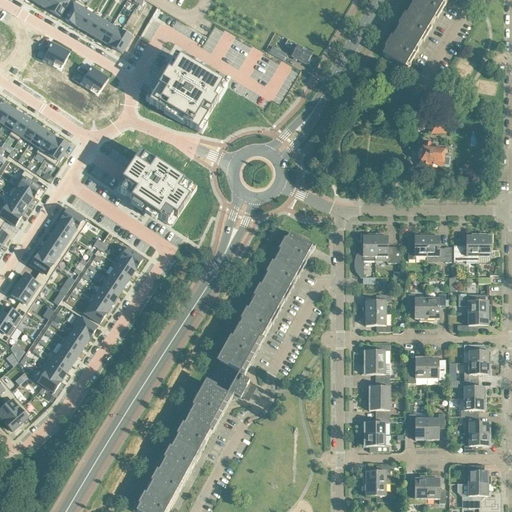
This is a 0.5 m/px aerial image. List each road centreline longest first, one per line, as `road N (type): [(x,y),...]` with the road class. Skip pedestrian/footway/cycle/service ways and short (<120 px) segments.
road 1 (residential): [(69,183),(165,252),(59,416),(24,449),(0,437)]
road 2 (tertiary): [(64,511),(220,263)]
road 3 (residential): [(194,511),(263,400),(273,365),(320,281),(339,278)]
road 4 (residential): [(126,80),(166,35),(268,94)]
road 5 (residential): [(340,340),(511,341)]
road 6 (residential): [(511,211),(340,210)]
road 7 (residential): [(343,460),(511,456)]
road 8 (residential): [(126,80),(0,2)]
road 9 (residential): [(69,183),(0,282)]
road 10 (residential): [(343,460),(340,340)]
